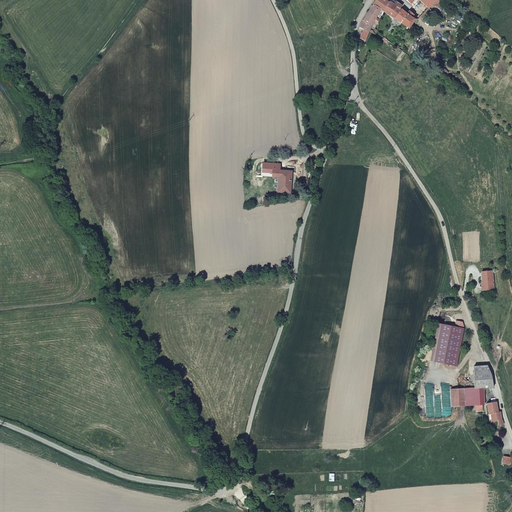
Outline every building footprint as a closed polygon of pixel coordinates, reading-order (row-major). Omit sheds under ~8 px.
[(385,0),(375,0),(368,13),(379,20),(382,13),(383,13),(389,2),(385,0)] [(383,13),(382,13),(393,20),(401,10),(400,10),(402,6),(396,2),(393,5),(392,4),(394,0),(393,0),(390,0),(389,2),(383,13)] [(418,0),(413,7),(419,13),(418,14),(421,17),(424,13),(427,15),(430,12),(428,9),(419,1),(418,0)] [(420,0),(419,1),(428,9),(433,3),(435,0),(420,0)] [(401,10),(393,20),(400,24),(406,15),(401,10)] [(400,24),(408,29),(414,20),(412,19),(414,15),(409,11),(406,15),(400,24)] [(356,38),(359,39),(365,42),(371,26),(375,20),(378,22),(379,20),(368,13),(359,26),(356,38)] [(290,169),(281,169),(277,169),(276,191),(288,192),(288,188),(286,188),(286,187),(287,187),(288,179),(290,180),(290,169)] [(485,289),(493,288),(491,270),(480,271),(481,281),(484,281),(485,289)] [(454,328),(441,325),(434,362),(457,366),(464,327),(462,323),(456,321),(454,328)] [(494,387),(490,372),(488,365),(473,366),(474,376),(473,376),(474,388),(451,390),(452,407),(465,406),(475,405),(483,405),(485,405),(485,404),(484,388),(494,387)] [(488,404),(486,404),(490,423),(495,423),(495,424),(499,424),(499,425),(504,424),(502,418),(500,411),(498,412),(496,402),(492,403),(490,404),(488,404)] [(510,465),(511,458),(504,457),(502,464),(510,465)]
